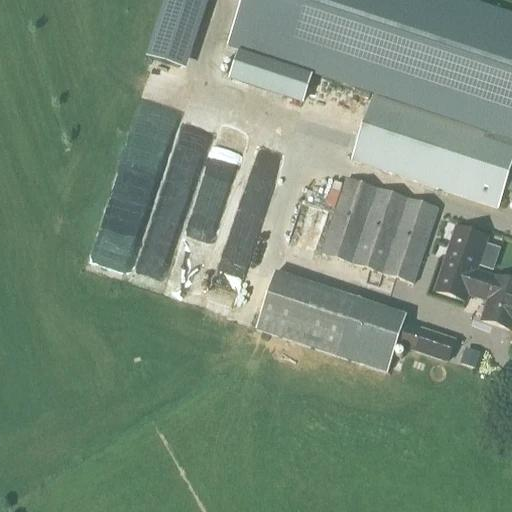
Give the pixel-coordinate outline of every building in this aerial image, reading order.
[(511,143),(511,19),(452,0),(244,0),(229,46),(488,131),(487,135),(511,143)] [(312,78),(239,54),(230,83),(303,107),(312,78)] [(324,96),(292,126),(316,152),(349,122),(324,96)] [(511,143),(487,135),(373,97),(351,163),(466,201),(469,192),(480,197),(478,204),(498,211),(511,169),(511,143)] [(414,287),(439,212),(345,181),(321,257),(414,287)] [(510,333),(511,326),(511,284),(478,273),(489,240),(455,228),(433,295),(467,307),(470,299),(489,305),(483,324),(510,333)] [(337,359),(356,302),(275,275),(256,332),(337,359)] [(356,302),(337,359),(391,377),(400,349),(408,326),(410,320),(356,302)] [(448,365),(456,343),(408,326),(400,349),(448,365)]
